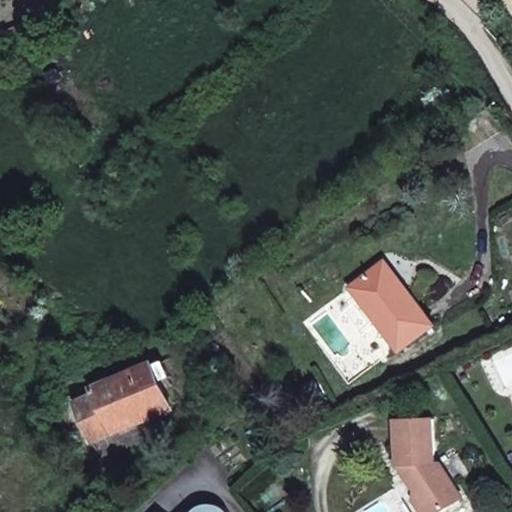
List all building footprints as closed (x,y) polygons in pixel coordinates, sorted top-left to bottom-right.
[(424,325),(385,262),(350,286),(389,346),(424,325)] [(88,435),(165,403),(158,386),(166,383),(158,361),(90,387),(92,392),(73,400),(88,435)] [(412,491),(424,511),(439,511),(461,498),(439,463),(431,461),(428,415),(392,415),(393,452),(417,484),(412,491)] [(412,491),(417,484),(393,452),(393,458),(412,491)] [(424,511),(412,491),(407,499),(414,511),(424,511)] [(226,511),(226,509),(224,504),(219,500),(214,497),(208,496),(202,497),(197,499),(183,511),(158,511),(156,511),(226,511)] [(377,511),(370,499),(354,507),(356,511),(377,511)]
